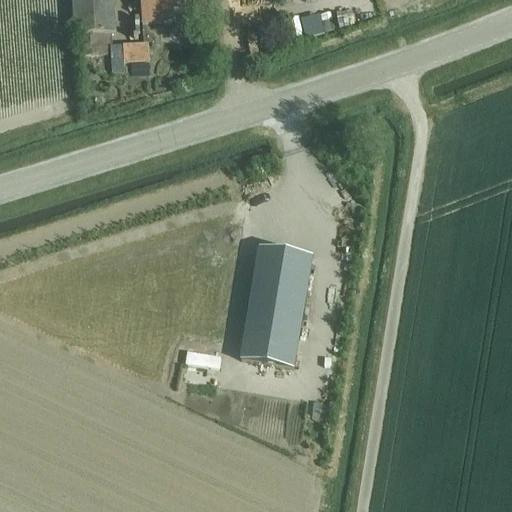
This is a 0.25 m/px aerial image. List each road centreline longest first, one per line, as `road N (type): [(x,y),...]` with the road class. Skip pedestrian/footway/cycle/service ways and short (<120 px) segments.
road 1 (tertiary): [(0,193),(511,21)]
road 2 (track): [(361,511),(419,144),(419,122),(396,66)]
